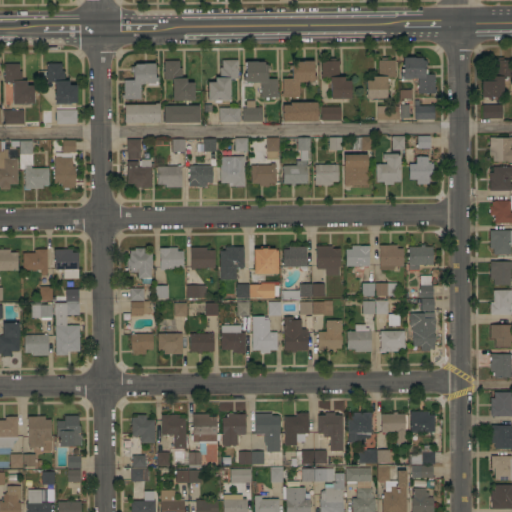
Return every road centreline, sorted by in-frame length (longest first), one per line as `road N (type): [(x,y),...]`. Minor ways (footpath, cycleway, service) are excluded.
road 1 (residential): [(101,0),(106,511)]
road 2 (residential): [(459,0),(462,511)]
road 3 (residential): [(462,213),(0,219)]
road 4 (residential): [(462,382),(0,386)]
road 5 (tertiary): [(170,24),(350,23)]
